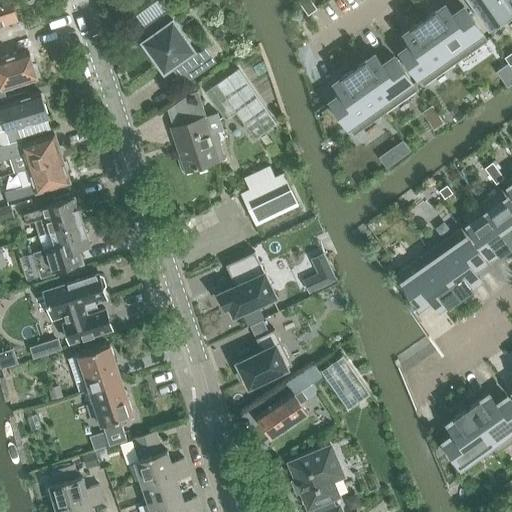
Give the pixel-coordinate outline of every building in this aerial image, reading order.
[(0,0),(0,24),(17,19),(11,0),(0,0)] [(317,7),(311,0),(299,0),(298,1),(308,14),(317,7)] [(468,0),(491,32),(511,17),(511,9),(505,0),(468,0)] [(446,5),(445,4),(443,5),(437,9),(424,18),(455,62),(487,40),(463,6),(452,14),(448,8),(446,5)] [(176,62),(180,67),(176,70),(184,81),(213,60),(205,49),(196,55),(192,50),(193,49),(173,20),(166,24),(161,17),(144,29),(149,36),(143,41),(164,70),(176,62)] [(405,32),(404,33),(405,34),(407,37),(411,42),(411,43),(402,49),(400,51),(424,85),(455,62),(424,18),(412,27),(405,32)] [(496,35),(485,42),(491,50),(501,43),(496,35)] [(0,99),(6,98),(3,88),(36,78),(35,75),(38,72),(36,64),(32,63),(28,51),(0,59),(0,99)] [(376,55),(375,53),(374,54),(367,59),(354,68),(385,112),(417,89),(393,55),(382,63),(378,58),(376,55)] [(216,80),(205,87),(225,116),(236,109),(254,134),(264,126),(275,119),(237,65),(226,72),(216,80)] [(335,81),(334,82),(335,84),(337,86),(341,92),(330,100),(354,134),(385,112),(354,68),(342,77),(335,81)] [(168,109),(171,120),(174,126),(171,127),(177,143),(179,142),(181,149),(179,150),(186,171),(220,159),(225,158),(216,131),(223,129),(217,112),(206,116),(204,109),(198,90),(190,93),(168,108),(168,109)] [(0,145),(0,147),(22,140),(18,127),(49,117),(41,92),(0,104),(0,145)] [(0,161),(3,160),(10,158),(14,169),(14,172),(18,171),(19,172),(62,158),(61,157),(61,155),(63,152),(61,145),(57,144),(54,133),(22,143),(22,140),(0,147),(0,145),(0,161)] [(403,139),(394,146),(402,156),(410,150),(403,139)] [(19,172),(23,185),(4,191),(7,201),(26,195),(69,182),(66,171),(68,168),(66,161),(62,160),(62,158),(19,172)] [(485,167),(490,175),(498,169),(492,162),(485,167)] [(244,178),(250,189),(241,193),(249,211),(255,223),(299,203),(293,190),(284,172),(276,176),(271,165),(244,178)] [(490,175),(496,183),(504,177),(498,169),(490,175)] [(439,190),(444,198),(453,192),(447,184),(439,190)] [(511,204),(501,189),(482,202),(510,243),(511,241),(511,204)] [(82,222),(77,205),(74,206),(71,198),(43,207),(23,213),(26,223),(35,220),(40,235),(50,231),(79,223),(82,222)] [(482,202),(462,216),(487,251),(491,257),(496,253),(510,243),(482,202)] [(0,221),(14,217),(11,205),(10,205),(0,208),(0,221)] [(50,231),(55,245),(33,252),(40,276),(82,263),(81,262),(79,263),(75,250),(86,247),(89,246),(82,222),(79,223),(50,231)] [(461,228),(429,250),(460,294),(472,285),(479,280),(480,279),(479,278),(477,275),(473,269),(484,261),(461,228)] [(429,250),(397,273),(421,306),(432,298),(440,308),(447,302),(460,294),(429,250)] [(220,292),(219,293),(220,294),(225,305),(226,307),(227,306),(229,305),(234,315),(275,295),(271,286),(264,272),(254,251),(226,264),(233,279),(235,278),(238,284),(222,291),(220,292)] [(99,274),(98,273),(46,290),(55,318),(66,315),(68,320),(64,322),(71,342),(108,329),(102,309),(88,314),(86,308),(89,308),(87,304),(106,298),(103,288),(103,287),(105,284),(103,276),(99,275),(99,274)] [(238,362),(234,364),(241,378),(244,376),(249,385),(292,364),(281,341),(274,328),(256,337),(262,350),(238,362)] [(42,344),(30,348),(33,357),(45,354),(42,344)] [(110,344),(68,358),(79,393),(87,390),(117,380),(113,369),(118,368),(110,344)] [(329,357),(318,365),(346,404),(357,396),(369,388),(341,349),(329,357)] [(310,409),(304,401),(319,390),(313,381),(321,376),(313,364),(289,380),(293,386),(257,411),(273,435),(310,409)] [(117,380),(87,390),(91,402),(95,400),(96,403),(102,423),(101,423),(102,424),(103,424),(110,445),(127,439),(120,418),(133,414),(125,390),(120,391),(117,380)] [(60,385),(49,388),(52,397),(62,394),(60,385)] [(511,402),(507,395),(495,403),(491,398),(489,395),(488,393),(487,394),(480,399),(468,408),(475,418),(493,444),(498,451),(511,441),(511,402)] [(475,418),(468,408),(455,417),(449,421),(447,422),(448,424),(450,426),(454,432),(443,440),(461,466),(473,458),(493,444),(475,418)] [(155,430),(133,438),(140,459),(135,461),(141,481),(187,465),(185,457),(171,461),(167,450),(162,451),(155,430)] [(333,444),(290,462),(309,508),(313,506),(315,511),(343,511),(340,504),(336,505),(333,499),(341,496),(335,481),(346,476),(333,444)] [(95,453),(85,455),(88,468),(90,467),(98,465),(95,453)] [(50,485),(56,505),(89,496),(102,492),(100,483),(87,487),(83,475),(78,477),(74,463),(51,469),(55,483),(50,485)] [(187,465),(141,481),(148,500),(180,489),(177,478),(190,474),(187,465)] [(180,489),(148,500),(151,511),(176,511),(200,504),(197,496),(184,500),(180,489)] [(105,500),(102,492),(89,496),(56,505),(57,511),(93,511),(91,504),(105,500)]
